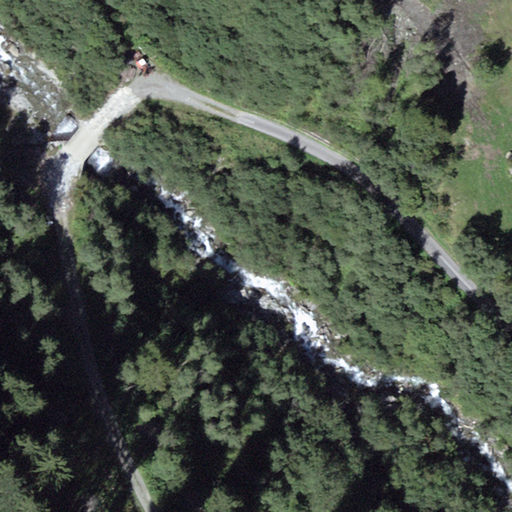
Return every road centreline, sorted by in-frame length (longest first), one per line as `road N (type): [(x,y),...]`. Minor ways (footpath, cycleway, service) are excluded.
road 1 (unclassified): [(511,335),(372,182),(313,146),(152,87),(102,126),(64,173)]
road 2 (track): [(64,173),(83,339),(149,511)]
